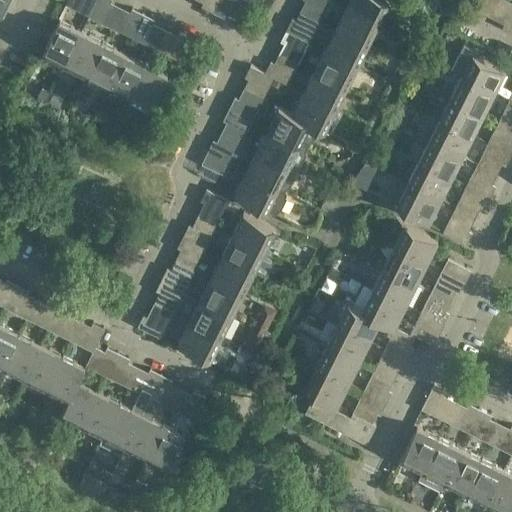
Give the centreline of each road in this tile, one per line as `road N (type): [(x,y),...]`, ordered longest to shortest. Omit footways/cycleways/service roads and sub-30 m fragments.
road 1 (residential): [(123,310),(138,297),(189,198),(182,171),(246,47),(153,0)]
road 2 (residential): [(442,369),(511,189)]
road 3 (residential): [(193,511),(246,476),(266,474),(356,508)]
road 4 (residential): [(356,508),(422,375),(442,369)]
road 5 (residential): [(0,256),(101,308),(123,310)]
